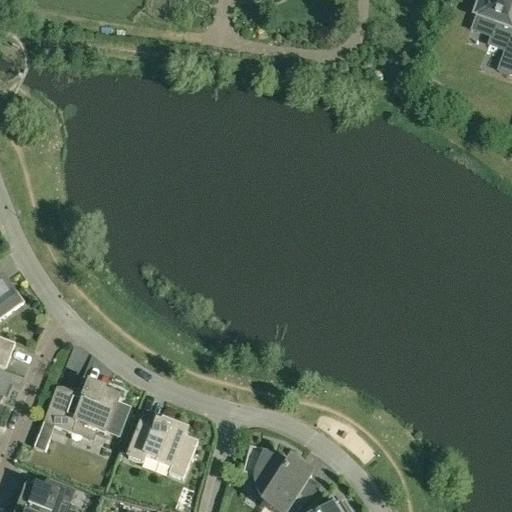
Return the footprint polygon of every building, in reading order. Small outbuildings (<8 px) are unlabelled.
[(480,19),(479,21),(496,27),(488,48),(505,54),(498,73),(511,78),(511,30),(511,31),(511,26),(511,0),(486,0),(486,2),(481,1),(475,18),(480,19)] [(0,322),(24,306),(14,292),(11,294),(4,285),(0,287),(0,322)] [(0,369),(5,371),(15,346),(0,340),(0,369)] [(0,403),(1,404),(4,398),(7,399),(10,390),(7,389),(9,385),(0,381),(0,403)] [(57,393),(56,393),(43,426),(72,436),(76,425),(105,437),(106,435),(118,440),(129,412),(117,408),(117,406),(115,405),(117,402),(120,403),(121,402),(89,389),(83,404),(57,394),(57,393)] [(161,429),(156,428),(151,441),(138,436),(128,461),(143,466),(145,461),(170,471),(168,476),(183,482),(198,444),(185,439),(187,434),(163,424),(161,429)] [(45,456),(50,444),(38,439),(33,452),(45,456)] [(268,455),(249,450),(243,478),(255,481),(255,487),(256,492),(258,498),(262,502),(266,506),(263,510),(266,511),(297,511),(303,507),(302,506),(296,503),(311,479),(291,466),(289,469),(267,460),(268,455)] [(25,489),(24,492),(23,491),(13,508),(12,510),(16,511),(68,511),(75,494),(48,484),(42,495),(25,489)] [(348,511),(344,504),(338,508),(332,501),(320,511),(348,511)]
